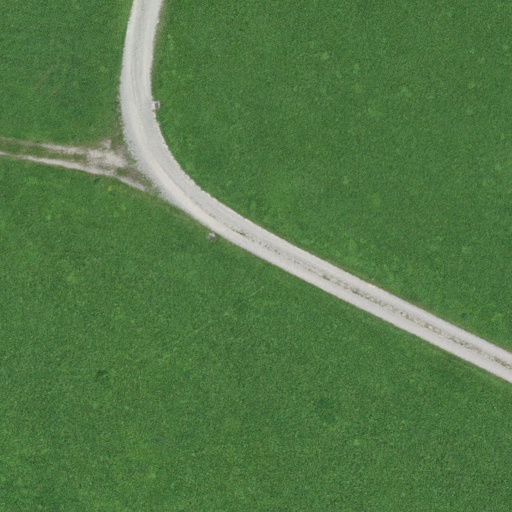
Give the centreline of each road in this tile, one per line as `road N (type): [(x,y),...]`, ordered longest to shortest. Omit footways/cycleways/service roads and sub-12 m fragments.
road 1 (track): [(159,0),(141,107),(168,184),(267,268),(511,375)]
road 2 (track): [(168,184),(0,158)]
